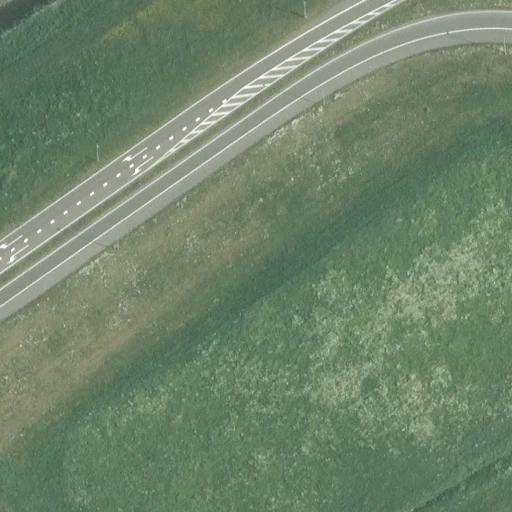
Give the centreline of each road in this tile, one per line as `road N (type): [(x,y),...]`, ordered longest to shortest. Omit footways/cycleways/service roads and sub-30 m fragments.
road 1 (motorway): [(0,300),(305,85),(427,28),(511,22)]
road 2 (motorway): [(384,0),(274,61),(0,258)]
